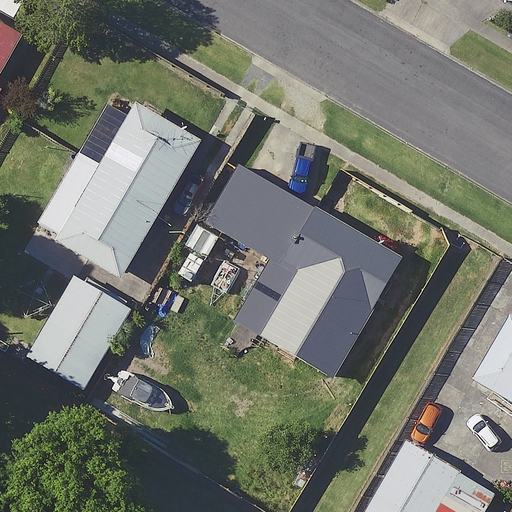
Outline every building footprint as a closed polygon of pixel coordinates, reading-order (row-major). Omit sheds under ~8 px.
[(0,54),(11,34),(0,27),(0,54)] [(92,92),(61,77),(34,132),(65,146),(92,92)] [(92,164),(48,240),(112,278),(116,271),(144,287),(206,180),(178,164),(191,141),(108,93),(73,153),(92,164)] [(393,256),(229,165),(197,222),(261,258),(225,321),(325,377),(393,256)] [(124,307),(66,274),(20,357),(78,389),(124,307)] [(511,322),(501,316),(465,380),(511,406),(511,445),(511,448),(511,322)] [(474,511),(486,492),(398,440),(355,511),(474,511)]
